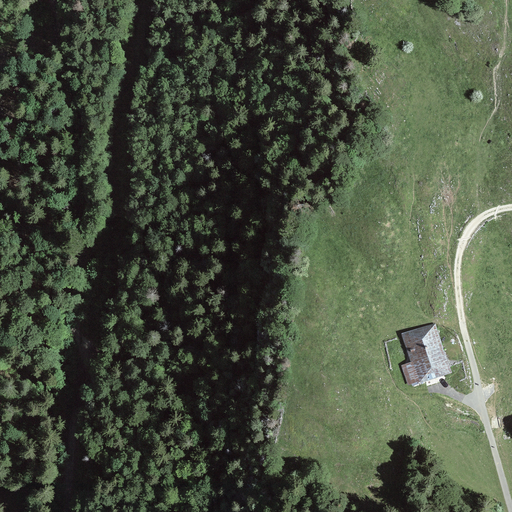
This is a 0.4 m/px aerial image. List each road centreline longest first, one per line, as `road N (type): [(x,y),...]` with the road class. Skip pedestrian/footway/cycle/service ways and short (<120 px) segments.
road 1 (track): [(66,511),(82,362),(83,182),(58,0)]
road 2 (track): [(511,511),(461,316),(457,262),(475,222),(511,208)]
